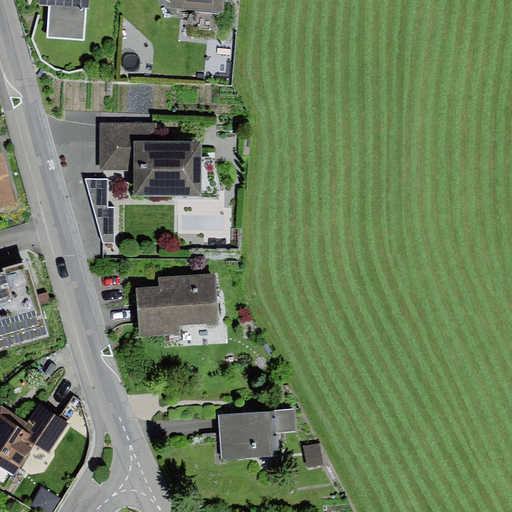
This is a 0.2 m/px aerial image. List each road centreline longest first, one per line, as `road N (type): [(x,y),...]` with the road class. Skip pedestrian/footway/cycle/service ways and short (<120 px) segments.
road 1 (tertiary): [(59,227),(147,479)]
road 2 (tertiary): [(0,11),(59,227)]
